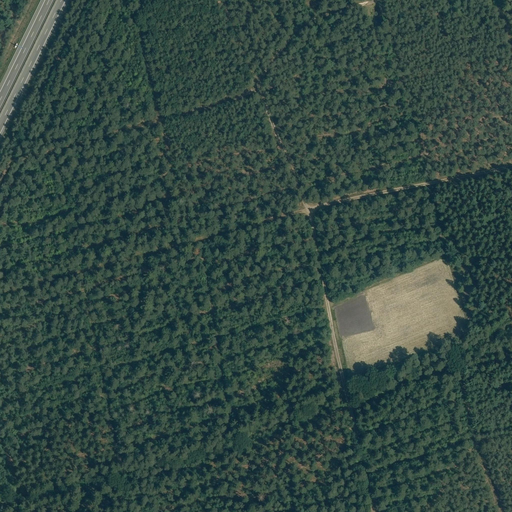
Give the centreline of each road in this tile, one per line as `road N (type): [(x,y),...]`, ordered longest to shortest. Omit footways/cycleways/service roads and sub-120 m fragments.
road 1 (track): [(511,365),(104,490),(45,489),(0,502)]
road 2 (track): [(364,511),(299,208)]
road 3 (track): [(299,208),(258,84),(275,53),(311,21),(375,0)]
road 4 (track): [(259,88),(18,159)]
road 5 (motorway): [(0,125),(61,0)]
